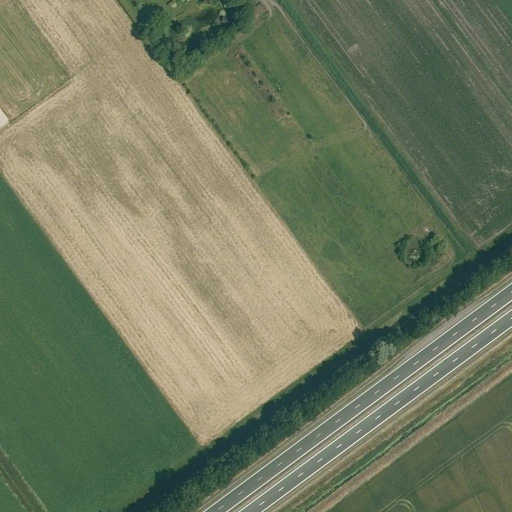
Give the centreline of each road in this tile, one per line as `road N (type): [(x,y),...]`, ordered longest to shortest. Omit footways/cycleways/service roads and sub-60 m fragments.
road 1 (trunk): [(511,292),(215,511)]
road 2 (trunk): [(251,511),(511,319)]
